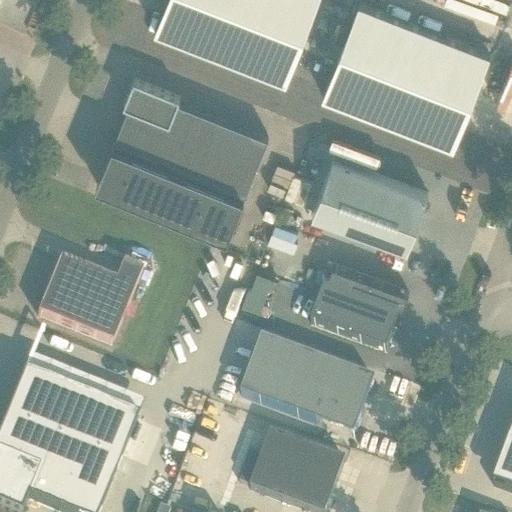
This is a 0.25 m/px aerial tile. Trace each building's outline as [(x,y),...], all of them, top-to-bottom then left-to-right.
[(286,84),(318,0),(166,0),(154,32),(286,84)] [(454,149),(490,54),(359,3),(322,98),(454,149)] [(113,144),(96,186),(228,239),(245,197),(269,137),(179,101),(181,97),(134,78),(124,104),(129,106),(113,144)] [(332,161),(314,216),(408,249),(427,194),(332,161)] [(60,260),(37,316),(112,347),(142,273),(123,265),(116,283),(60,260)] [(407,294),(332,266),(311,326),(386,354),(407,294)] [(375,382),(262,340),(241,398),(317,426),(320,418),(357,432),(375,382)] [(0,509),(6,511),(22,511),(27,500),(56,511),(99,511),(138,419),(26,374),(0,436),(0,509)] [(328,511),(347,461),(272,434),(251,491),(310,511),(328,511)] [(511,436),(493,486),(511,493),(511,436)]
